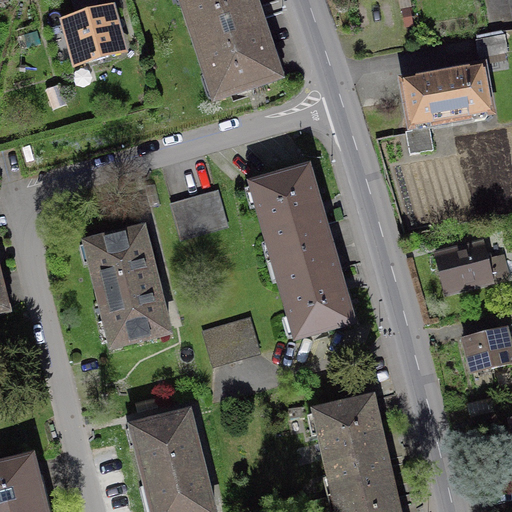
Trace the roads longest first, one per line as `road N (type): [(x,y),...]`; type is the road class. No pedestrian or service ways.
road 1 (residential): [(95,511),(30,249),(37,206),(73,183),(340,106)]
road 2 (tertiary): [(340,106),(454,511)]
